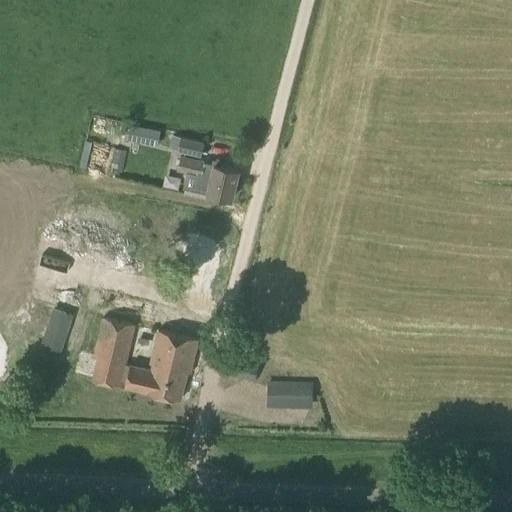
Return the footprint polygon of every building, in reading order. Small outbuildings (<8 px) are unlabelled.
[(143,128),(140,142),(157,145),(160,131),(143,128)] [(204,142),(180,137),(177,151),(200,157),(204,142)] [(115,148),(112,162),(118,163),(121,149),(115,148)] [(192,190),(231,199),(238,170),(180,156),(177,170),(196,174),(192,190)] [(132,272),(100,270),(99,281),(131,283),(132,272)] [(61,354),(73,316),(52,310),(40,347),(61,354)] [(121,386),(134,324),(103,317),(93,357),(97,357),(92,379),(121,386)] [(190,372),(198,340),(157,330),(148,367),(129,363),(123,388),(180,401),(187,372),(190,372)] [(254,380),(258,366),(235,359),(231,373),(254,380)] [(309,402),(310,384),(268,383),(268,401),(309,402)]
